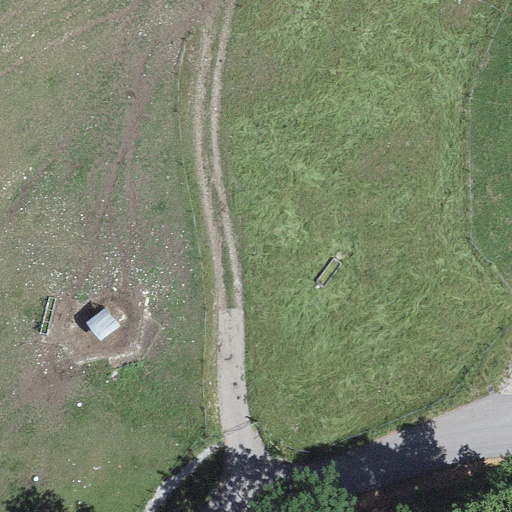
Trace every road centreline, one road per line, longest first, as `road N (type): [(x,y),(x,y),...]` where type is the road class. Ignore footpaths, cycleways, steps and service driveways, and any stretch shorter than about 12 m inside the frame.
road 1 (track): [(251,511),(207,101),(222,0)]
road 2 (track): [(511,436),(421,452),(251,511)]
